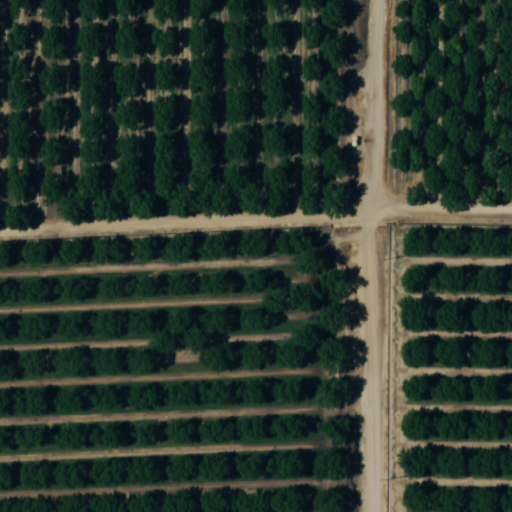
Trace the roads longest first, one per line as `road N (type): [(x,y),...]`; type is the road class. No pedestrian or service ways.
road 1 (track): [(511,214),(0,229)]
road 2 (track): [(362,511),(368,213)]
